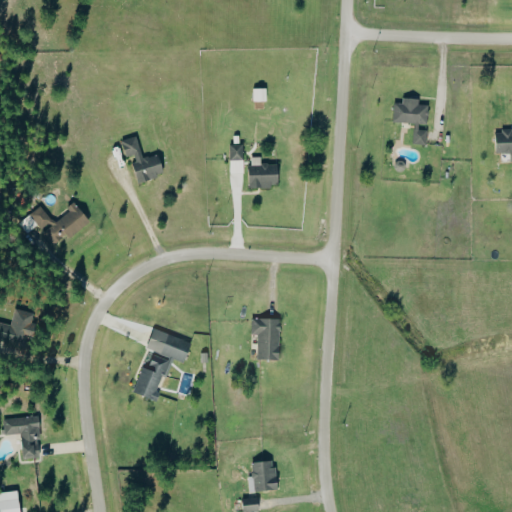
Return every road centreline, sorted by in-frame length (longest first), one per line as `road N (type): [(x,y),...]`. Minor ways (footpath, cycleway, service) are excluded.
road 1 (residential): [(327,511),(320,445),(343,0)]
road 2 (residential): [(331,256),(175,252),(135,267),(107,291),(86,328),(78,395),(93,511)]
road 3 (residential): [(341,36),(511,37)]
